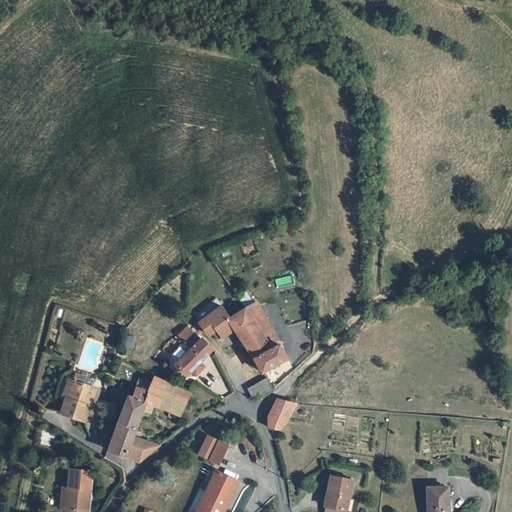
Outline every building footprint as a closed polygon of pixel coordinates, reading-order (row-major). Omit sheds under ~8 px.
[(275,334),(256,305),(255,303),(246,309),(265,340),(275,334)] [(210,333),(230,319),(222,306),(201,322),(210,333)] [(245,344),(256,359),(272,350),(265,340),(246,309),(230,319),(242,338),(235,343),(239,348),(245,344)] [(180,336),(186,342),(195,334),(188,328),(180,336)] [(199,364),(213,350),(211,347),(197,332),(195,334),(186,342),(192,350),(176,366),(187,377),(192,373),(196,377),(204,369),(199,364)] [(265,340),(272,350),(256,359),(264,374),(290,357),(275,334),(265,340)] [(79,376),(77,382),(85,385),(87,379),(79,376)] [(167,381),(154,376),(149,392),(142,411),(152,414),(155,406),(159,407),(162,399),(160,397),(167,381)] [(263,396),(269,393),(273,390),(268,379),(250,389),(254,398),(257,397),(263,396)] [(63,396),(69,398),(75,381),(69,380),(63,396)] [(97,389),(85,385),(77,382),(75,381),(69,398),(63,414),(86,422),(97,389)] [(162,399),(159,407),(170,412),(173,403),(184,407),(191,392),(167,381),(160,397),(162,399)] [(122,420),(137,427),(142,411),(149,392),(137,390),(134,398),(129,397),(122,420)] [(280,430),(297,403),(288,401),(281,399),(280,398),(269,416),(269,424),(269,427),(280,430)] [(173,403),(170,412),(181,416),(184,407),(173,403)] [(133,436),(137,427),(122,420),(113,451),(126,457),(133,436)] [(126,457),(143,464),(162,447),(133,436),(126,457)] [(199,454),(210,459),(218,441),(207,436),(199,454)] [(228,445),(218,441),(210,459),(219,464),(228,445)] [(62,487),(58,510),(69,511),(86,511),(92,474),(71,470),(68,488),(62,487)] [(214,471),(209,482),(232,491),(237,481),(214,471)] [(346,502),(350,481),(330,478),(323,510),(325,511),(332,511),(348,511),(350,503),(346,502)] [(223,511),(232,491),(209,482),(195,511),(223,511)] [(448,490),(428,491),(428,511),(449,511),(452,511),(452,501),(449,502),(448,490)]
